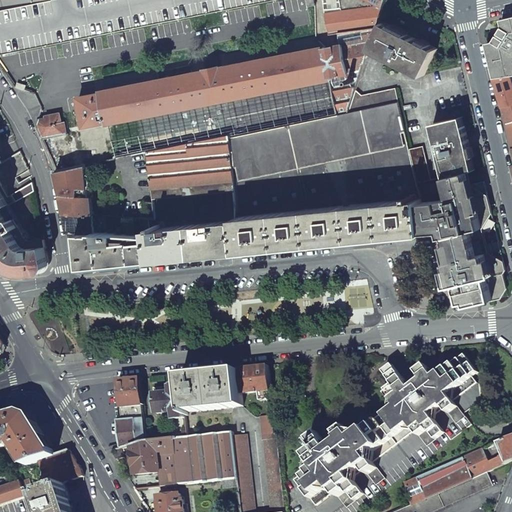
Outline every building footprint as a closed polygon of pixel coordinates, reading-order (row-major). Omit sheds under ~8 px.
[(0,55),(124,31),(167,22),(278,0),(55,0),(0,11),(0,55)] [(305,0),(285,0),(289,24),(310,20),(305,0)] [(324,0),(327,14),(374,7),(374,10),(382,9),(385,2),(380,0),(324,0)] [(279,4),(242,11),(246,36),(284,29),(279,4)] [(327,14),(330,35),(340,33),(356,31),(377,28),(382,9),(374,10),(374,7),(327,14)] [(487,43),(495,78),(510,75),(511,75),(511,17),(502,20),(504,28),(502,31),(496,41),(487,43)] [(384,22),(371,49),(424,76),(438,49),(412,36),(384,22)] [(332,80),(339,115),(348,113),(356,91),(377,28),(356,31),(357,42),(344,45),(350,74),(332,77),(332,80)] [(340,33),(342,45),(344,45),(357,42),(356,31),(340,33)] [(326,48),(332,77),(350,74),(344,45),(342,45),(326,48)] [(85,127),(109,123),(332,80),(332,77),(326,48),(326,47),(222,67),(222,66),(205,69),(206,70),(102,91),(102,92),(79,97),(85,127)] [(499,92),(503,106),(511,104),(511,82),(510,75),(495,78),(499,92)] [(109,123),(116,157),(133,154),(149,151),(231,135),(232,137),(339,115),(332,80),(109,123)] [(356,91),(348,113),(399,103),(397,88),(363,95),(356,91)] [(232,137),(234,167),(237,167),(240,180),(404,146),(401,133),(405,132),(399,103),(348,113),(339,115),(232,137)] [(37,125),(43,138),(67,133),(65,122),(62,123),(60,114),(46,116),(47,119),(38,120),(38,121),(37,125)] [(432,124),(445,177),(467,172),(475,170),(469,144),(462,117),(432,124)] [(84,165),(116,158),(116,157),(109,123),(85,127),(86,130),(67,133),(43,138),(56,170),(84,165)] [(404,146),(240,180),(237,167),(234,167),(236,191),(237,207),(237,217),(421,198),(418,184),(409,149),(405,132),(401,133),(404,146)] [(151,175),(154,199),(214,193),(236,191),(234,167),(232,137),(231,135),(149,151),(151,175)] [(409,149),(418,184),(432,181),(423,147),(409,149)] [(0,164),(0,180),(9,196),(12,195),(33,182),(31,176),(20,183),(17,178),(29,170),(26,165),(27,164),(24,159),(24,158),(21,152),(2,163),(0,164)] [(84,165),(56,170),(61,191),(61,195),(82,196),(92,197),(94,197),(89,172),(85,173),(84,165)] [(484,181),(471,185),(467,172),(445,177),(450,198),(439,201),(422,203),(424,230),(435,229),(445,227),(453,261),(447,263),(454,293),(458,292),(461,304),(481,299),(482,303),(502,298),(504,297),(506,295),(507,293),(507,289),(503,274),(506,270),(504,262),(488,253),(486,253),(480,229),(483,228),(492,213),(484,181)] [(0,187),(10,204),(10,206),(17,202),(12,195),(9,196),(0,180),(0,187)] [(12,195),(17,202),(35,191),(33,182),(12,195)] [(0,209),(7,206),(10,204),(0,187),(0,209)] [(64,210),(65,213),(94,215),(92,197),(82,196),(61,195),(64,210)] [(421,198),(237,217),(237,220),(240,252),(259,250),(277,248),(424,233),(424,230),(422,203),(421,198)] [(7,206),(0,209),(0,210),(7,222),(14,218),(7,206)] [(0,210),(0,257),(1,259),(5,263),(9,267),(13,269),(17,271),(21,272),(27,273),(32,273),(42,272),(49,262),(46,249),(46,247),(27,248),(26,248),(25,248),(23,247),(22,246),(13,231),(19,228),(14,218),(7,222),(0,210)] [(67,226),(68,231),(71,231),(79,232),(94,233),(94,215),(65,213),(67,226)] [(141,219),(143,235),(151,236),(150,229),(149,219),(141,219)] [(218,254),(240,252),(237,220),(194,225),(197,256),(218,254)] [(154,261),(197,256),(194,225),(172,227),(150,229),(151,236),(154,261)] [(27,248),(46,247),(44,239),(29,241),(27,240),(19,228),(13,231),(22,246),(23,247),(25,248),(26,248),(27,248)] [(79,232),(83,268),(118,264),(138,262),(154,261),(151,236),(143,235),(94,233),(79,232)] [(331,451),(317,432),(308,439),(316,450),(307,456),(316,468),(298,482),(317,506),(335,492),(339,498),(348,491),(356,501),(365,495),(352,479),(365,470),(369,475),(378,469),(373,463),(416,431),(420,437),(428,430),(436,440),(445,433),(441,428),(433,417),(445,409),(449,414),(458,407),(454,402),(478,384),(473,377),(479,373),(465,355),(435,377),(426,366),(417,373),(423,380),(411,389),(393,365),(384,372),(392,383),(383,389),(397,407),(367,429),(355,439),(346,427),(337,434),(343,442),(331,451)] [(255,367),(240,369),(240,370),(243,394),(258,392),(258,402),(272,400),(269,366),(255,367)] [(211,373),(181,376),(182,385),(185,412),(244,406),(243,394),(240,370),(211,373)] [(142,379),(119,381),(121,407),(144,405),(142,379)] [(168,387),(154,388),(154,394),(157,414),(170,413),(173,413),(174,419),(186,418),(185,412),(182,385),(168,387)] [(144,405),(121,407),(123,420),(146,418),(144,405)] [(146,418),(123,420),(121,407),(120,408),(121,421),(124,447),(132,446),(148,442),(146,418)] [(173,413),(170,413),(173,439),(188,438),(186,418),(174,419),(173,413)] [(0,448),(13,445),(15,448),(16,447),(27,466),(40,461),(56,456),(32,417),(24,414),(7,418),(7,416),(0,418),(0,448)] [(274,415),(260,417),(261,430),(270,423),(275,423),(274,415)] [(283,511),(276,433),(275,423),(270,423),(261,430),(263,440),(270,511),(283,511)] [(173,439),(157,441),(158,453),(164,453),(166,471),(179,470),(180,485),(195,483),(239,479),(234,436),(233,433),(188,438),(173,439)] [(234,436),(239,479),(240,496),(242,511),(255,511),(247,435),(234,436)] [(511,437),(498,444),(501,450),(503,456),(507,465),(511,462),(511,437)] [(148,442),(132,446),(136,475),(161,473),(158,453),(157,441),(148,442)] [(498,444),(484,450),(485,455),(490,453),(491,455),(501,450),(498,444)] [(120,448),(112,450),(117,459),(124,458),(122,448),(120,448)] [(484,450),(407,484),(413,505),(413,506),(488,473),(492,471),(489,463),(485,455),(484,450)] [(32,487),(34,494),(36,494),(65,484),(84,477),(82,470),(70,451),(65,452),(56,456),(40,461),(48,482),(32,487)] [(161,473),(163,487),(180,485),(179,470),(166,471),(164,453),(158,453),(161,473)] [(507,465),(503,456),(489,463),(492,471),(507,465)] [(396,511),(433,511),(493,486),(488,473),(413,506),(413,505),(396,511)] [(21,483),(26,497),(34,494),(32,487),(29,480),(21,483)] [(0,506),(26,497),(21,483),(21,482),(0,488),(0,506)] [(36,494),(42,511),(73,511),(65,484),(36,494)] [(181,494),(160,497),(160,502),(160,503),(160,511),(185,511),(184,500),(182,500),(181,494)]
